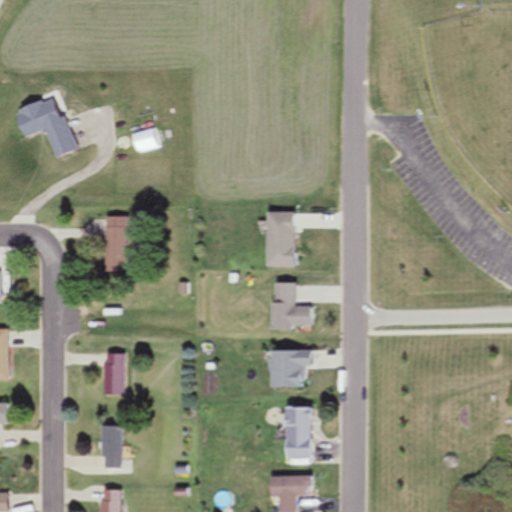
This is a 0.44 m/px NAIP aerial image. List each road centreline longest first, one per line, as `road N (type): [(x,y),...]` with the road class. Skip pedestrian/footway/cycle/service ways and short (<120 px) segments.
road 1 (residential): [(356,0),(351,511)]
road 2 (residential): [(49,239),(50,511)]
